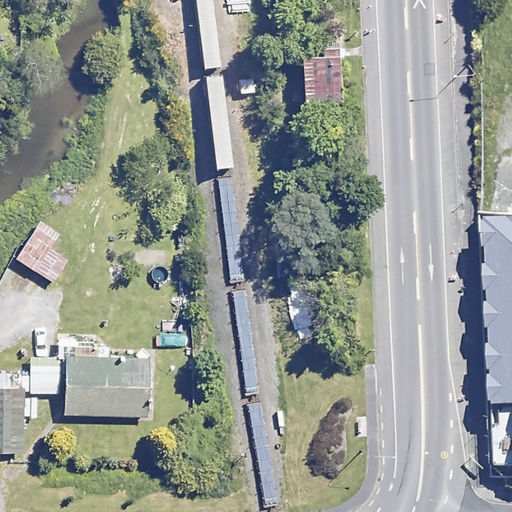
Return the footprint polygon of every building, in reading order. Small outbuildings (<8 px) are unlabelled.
[(341,59),(303,61),(306,112),(343,110),(341,59)] [(494,479),(511,479),(511,224),(502,225),(494,479)] [(149,363),(67,361),(66,417),(147,419),(149,363)] [(56,368),(28,369),(29,396),(57,395),(56,368)] [(22,396),(0,395),(0,456),(21,457),(22,396)]
